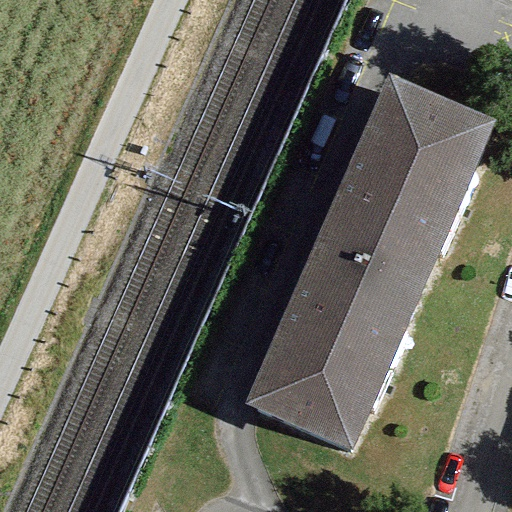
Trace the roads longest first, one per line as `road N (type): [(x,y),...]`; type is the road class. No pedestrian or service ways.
road 1 (unclassified): [(173,0),(0,390)]
road 2 (residential): [(466,511),(511,379)]
